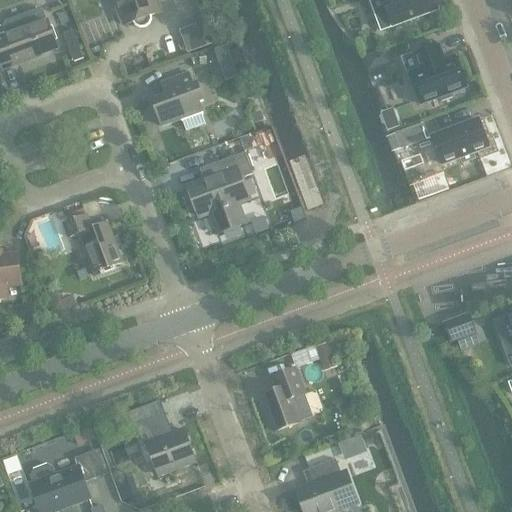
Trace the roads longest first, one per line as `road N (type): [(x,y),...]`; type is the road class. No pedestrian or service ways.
road 1 (residential): [(511,200),(189,320)]
road 2 (residential): [(134,159),(29,194),(2,119),(97,82),(100,89)]
road 3 (residential): [(264,511),(189,320)]
road 4 (residential): [(189,320),(0,391)]
road 5 (residential): [(189,320),(134,159)]
